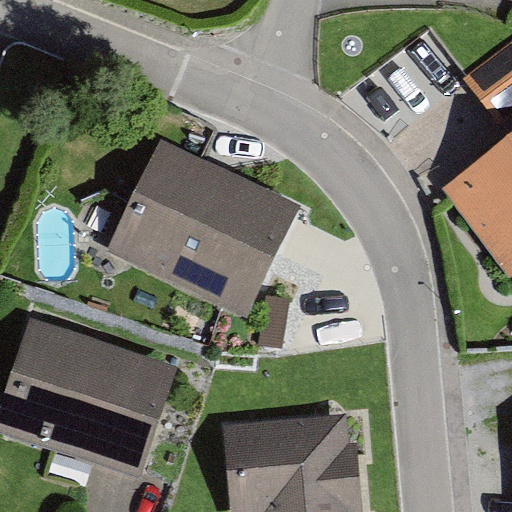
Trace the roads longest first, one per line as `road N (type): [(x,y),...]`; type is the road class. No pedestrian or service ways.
road 1 (residential): [(257,106),(354,176),(390,236),(414,338),(430,511)]
road 2 (residential): [(0,7),(257,106)]
